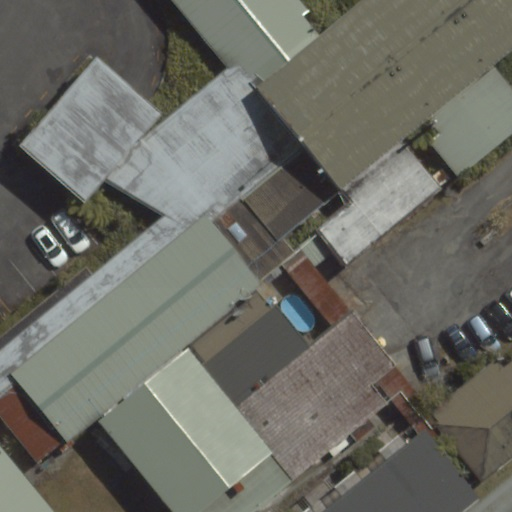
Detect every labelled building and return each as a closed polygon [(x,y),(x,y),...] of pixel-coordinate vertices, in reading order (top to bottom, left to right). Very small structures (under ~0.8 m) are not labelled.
[(302,0),(182,0),(257,89),(328,31),(302,0)] [(511,0),(365,0),(328,31),(257,89),(338,187),(394,142),(428,114),(488,65),(511,45),(511,0)] [(511,132),(511,93),(488,65),(428,114),(443,132),(433,140),(462,175),(511,132)] [(257,89),(169,162),(250,259),(338,187),(257,89)] [(432,188),(394,142),(338,187),(348,198),(317,224),(346,259),(432,188)] [(264,276),(250,259),(169,162),(152,143),(127,163),(167,211),(7,344),(95,419),(189,346),(264,276)] [(318,340),(264,276),(189,346),(239,406),(318,340)] [(318,340),(239,406),(276,451),(299,478),(413,383),(353,311),(318,340)] [(0,349),(0,444),(27,476),(95,419),(7,344),(0,349)] [(189,346),(99,420),(174,511),(200,511),(276,451),(239,406),(189,346)] [(511,356),(438,415),(487,477),(511,458),(511,356)] [(461,511),(479,497),(422,428),(320,511),(461,511)] [(0,511),(52,511),(0,447),(0,511)] [(276,451),(200,511),(257,511),(299,478),(276,451)]
